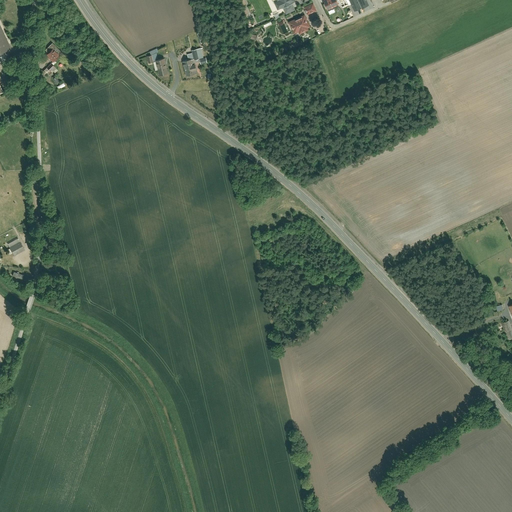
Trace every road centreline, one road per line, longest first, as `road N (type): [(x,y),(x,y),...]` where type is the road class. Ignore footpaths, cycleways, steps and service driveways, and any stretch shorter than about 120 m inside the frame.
road 1 (tertiary): [(80,0),(145,77),(322,214),(511,419)]
road 2 (track): [(27,310),(40,148),(32,0)]
